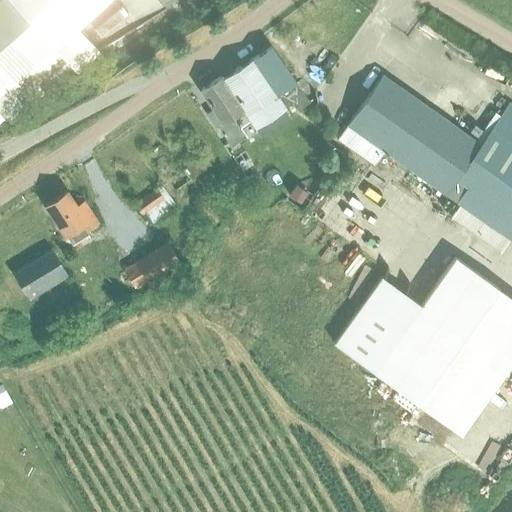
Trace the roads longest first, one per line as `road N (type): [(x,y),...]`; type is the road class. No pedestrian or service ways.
road 1 (tertiary): [(168,82),(0,196)]
road 2 (unclassified): [(0,154),(132,83),(168,82)]
road 3 (tertiary): [(284,0),(168,82)]
